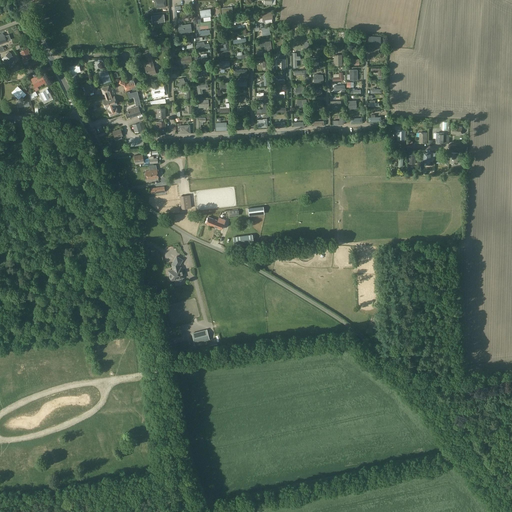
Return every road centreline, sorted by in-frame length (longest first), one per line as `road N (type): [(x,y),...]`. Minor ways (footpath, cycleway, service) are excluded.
road 1 (unclassified): [(511,488),(420,377),(331,313),(176,229),(113,182)]
road 2 (tertiary): [(191,511),(113,182)]
